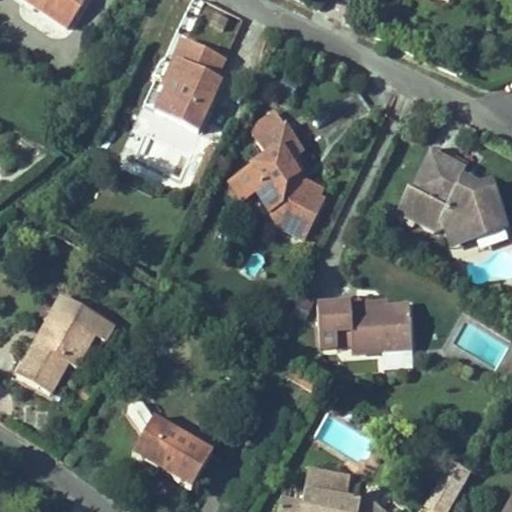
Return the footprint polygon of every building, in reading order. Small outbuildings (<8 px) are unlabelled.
[(17,0),(67,35),(91,0),(17,0)] [(196,135),(217,88),(212,85),(221,66),(179,47),(170,68),(176,71),(166,95),(162,93),(152,115),(196,135)] [(191,145),(196,135),(152,115),(147,125),(191,145)] [(281,135),(272,120),(255,131),(249,143),(255,152),(281,135)] [(305,247),(325,208),(322,206),(298,194),(295,188),(301,184),(302,182),(293,168),(300,163),(281,135),(255,152),(263,164),(250,172),(261,188),(253,193),(257,198),(280,234),(305,247)] [(435,146),(431,154),(468,171),(472,163),(435,146)] [(208,147),(201,162),(211,167),(218,152),(208,147)] [(468,171),(431,154),(414,192),(448,208),(443,221),(448,233),(449,238),(469,231),(473,244),(499,235),(491,210),(502,207),(494,184),(485,187),(477,190),(462,182),(465,177),(468,171)] [(211,167),(201,162),(192,179),(203,184),(211,167)] [(261,188),(250,172),(228,186),(242,207),(257,198),(253,193),(261,188)] [(465,177),(462,182),(477,190),(485,187),(465,177)] [(301,184),(295,188),(298,194),(322,206),(325,201),(305,190),(301,184)] [(443,221),(448,208),(414,192),(410,190),(396,221),(434,239),(448,233),(443,221)] [(510,231),(502,207),(491,210),(499,235),(510,231)] [(469,231),(449,238),(454,251),(473,244),(469,231)] [(35,350),(16,384),(49,403),(66,371),(75,376),(94,342),(105,348),(113,333),(61,303),(52,319),(62,324),(44,356),(35,350)] [(351,359),(412,354),(408,310),(348,315),(347,311),(329,312),(332,340),(349,339),(351,359)] [(44,356),(62,324),(52,319),(35,350),(44,356)] [(141,429),(151,412),(132,401),(122,418),(141,429)] [(168,479),(165,484),(192,498),(213,459),(153,427),(132,466),(158,480),(161,476),(168,479)] [(446,460),(423,511),(449,511),(468,469),(446,460)] [(158,480),(165,484),(168,479),(161,476),(158,480)] [(348,507),(351,488),(314,482),(311,502),(348,507)] [(300,511),(278,509),(277,511),(373,511),(362,503),(358,509),(348,507),(311,502),(303,500),(301,511),(300,511)]
